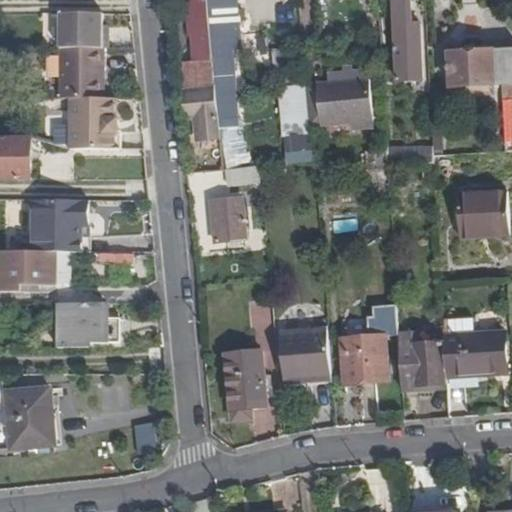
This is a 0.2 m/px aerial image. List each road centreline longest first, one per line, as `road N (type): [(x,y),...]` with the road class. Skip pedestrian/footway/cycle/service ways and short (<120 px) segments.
road 1 (residential): [(202,477),(150,0)]
road 2 (residential): [(511,432),(326,448),(202,477)]
road 3 (residential): [(202,477),(0,511)]
road 4 (unknown): [(188,344),(0,358)]
